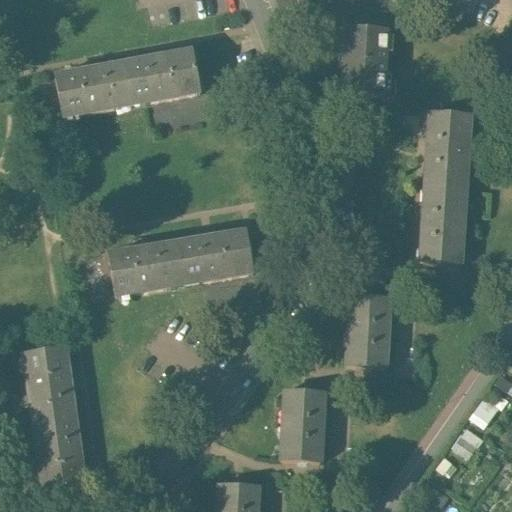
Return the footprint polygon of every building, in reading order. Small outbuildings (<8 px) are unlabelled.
[(308,0),(295,0),(304,20),(315,16),(308,0)] [(385,36),(345,33),(344,59),(339,59),(339,71),(343,72),(342,97),(382,100),(385,36)] [(122,68),(129,107),(143,104),(144,107),(199,97),(191,56),(122,68)] [(129,107),(122,68),(54,81),(61,123),(116,113),(115,110),(129,107)] [(428,191),(465,193),(469,120),(432,118),(431,133),(427,133),(425,177),(429,177),(428,191)] [(465,193),(428,191),(427,206),(423,206),(421,250),(424,251),(423,266),(461,268),(465,193)] [(176,248),(183,286),(197,284),(197,287),(252,277),(244,236),(176,248)] [(183,286),(176,248),(108,261),(115,301),(170,291),(169,289),(183,286)] [(388,305),(350,303),(350,323),(352,323),(351,338),(386,340),(388,305)] [(386,340),(351,338),(351,354),(348,354),(347,373),(384,374),(386,340)] [(38,426),(75,421),(65,354),(25,360),(32,414),(36,413),(38,426)] [(321,398),(283,397),(283,417),(285,417),(285,433),(320,434),(321,398)] [(485,432),(500,410),(484,400),(470,421),(485,432)] [(75,421),(38,426),(40,442),(36,442),(44,497),(84,491),(75,421)] [(468,463),(483,442),(467,431),(453,452),(468,463)] [(320,434),(285,433),(284,447),(282,447),(281,466),(318,467),(320,434)] [(255,511),(256,493),(218,491),(217,511),(220,511),(219,511),(255,511)]
